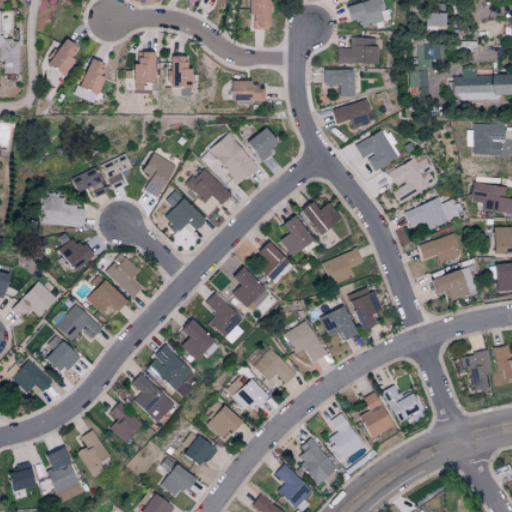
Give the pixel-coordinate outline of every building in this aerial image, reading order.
[(266,0),(246,0),(246,16),(251,16),(251,29),(266,29),(266,0)] [(386,20),(381,0),(368,0),(368,1),(344,7),(348,21),(358,19),(360,26),(386,20)] [(444,12),(423,12),(423,26),(444,27),(444,12)] [(45,62),(61,74),(73,58),(70,56),(77,47),(65,37),(45,62)] [(375,63),(375,38),(349,37),(349,48),(335,48),(335,62),(375,63)] [(0,60),(1,60),(1,74),(16,74),(17,39),(0,38),(0,60)] [(426,95),(425,69),(430,69),(430,59),(440,59),(440,44),(415,44),(415,68),(406,68),(407,87),(417,87),(417,96),(426,95)] [(152,90),(152,51),(138,51),(137,63),(131,63),(131,90),(152,90)] [(168,86),(188,86),(189,67),(185,67),(185,55),(169,55),(168,86)] [(77,87),(94,93),(104,64),(87,58),(77,87)] [(337,96),(352,95),(351,69),(321,69),(322,84),(336,84),(337,96)] [(511,75),(473,75),(473,69),(459,69),(459,76),(451,76),(451,93),(511,93),(511,75)] [(249,80),(229,80),(229,101),(263,100),(263,85),(249,85),(249,80)] [(89,103),(93,95),(79,87),(75,95),(89,103)] [(334,124),(347,120),(350,128),(373,120),(366,98),(330,110),(334,124)] [(465,147),(469,147),(469,155),(497,156),(498,140),(501,140),(502,124),(466,123),(465,147)] [(244,141),(260,162),(272,152),(268,148),(275,143),(263,127),(244,141)] [(353,146),(361,159),(364,157),(372,170),(396,156),(379,129),(353,146)] [(256,167),(225,133),(206,150),(237,183),(256,167)] [(141,189),(155,196),(173,165),(151,152),(140,171),(149,176),(141,189)] [(122,183),(117,172),(128,167),(122,153),(98,165),(110,189),(122,183)] [(386,172),(394,188),(389,190),(396,203),(435,183),(419,154),(386,172)] [(75,192),(99,181),(93,167),(69,178),(75,192)] [(203,203),(209,196),(219,205),(229,194),(200,168),(184,185),(203,203)] [(511,198),(501,198),(503,186),(471,182),(468,201),(480,203),(479,209),(511,213),(511,198)] [(170,208),(161,216),(176,231),(185,222),(192,230),(202,220),(173,190),(163,200),(170,208)] [(40,224),(81,226),(81,206),(61,206),(61,196),(41,195),(40,224)] [(424,221),(427,229),(457,216),(450,199),(439,203),(436,197),(402,212),(408,228),(424,221)] [(315,234),(338,220),(327,202),(316,209),(312,201),(300,208),(315,234)] [(312,239),(292,215),(280,224),(287,232),(277,240),(290,256),(312,239)] [(492,254),(511,253),(511,235),(511,227),(491,227),(492,254)] [(457,256),(450,234),(416,245),(421,259),(434,254),(437,262),(457,256)] [(71,270),(88,257),(72,236),(55,249),(71,270)] [(258,269),(268,279),(286,262),(266,241),(255,252),(265,263),(258,269)] [(320,262),(325,276),(330,274),(333,282),(351,276),(347,266),(360,262),(355,249),(320,262)] [(140,287),(130,277),(136,270),(119,253),(102,271),(129,297),(140,287)] [(511,262),(493,262),(493,291),(511,290),(511,262)] [(250,312),(268,293),(240,267),(231,278),(238,285),(230,294),(250,312)] [(429,276),(433,293),(445,291),(447,299),(473,294),(468,268),(429,276)] [(124,300),(96,274),(88,283),(93,288),(83,299),(98,312),(106,304),(114,311),(124,300)] [(29,309),(36,317),(55,299),(37,281),(8,308),(18,319),(29,309)] [(359,330),(374,324),(369,314),(378,310),(368,286),(345,295),(359,330)] [(202,303),(214,314),(207,322),(229,343),(240,331),(234,325),(240,319),(212,293),(202,303)] [(70,340),(80,328),(90,338),(99,328),(73,304),(64,314),(59,310),(49,321),(70,340)] [(337,330),(342,340),(355,333),(341,306),(317,317),(326,336),(337,330)] [(179,329),(187,337),(178,345),(193,360),(204,349),(208,353),(216,346),(190,319),(179,329)] [(283,332),(300,361),(305,359),(307,363),(324,353),(305,320),(283,332)] [(59,374),(76,356),(53,335),(45,345),(51,350),(43,359),(59,374)] [(496,383),(511,381),(511,344),(492,347),(496,383)] [(151,356),(153,358),(145,367),(171,392),(189,372),(161,345),(151,356)] [(273,393),(293,371),(268,348),(251,367),(263,378),(260,381),(273,393)] [(467,391),(492,386),(485,350),(460,355),(467,391)] [(23,392),(30,384),(39,393),(50,381),(27,359),(9,378),(23,392)] [(129,383),(139,391),(130,401),(155,422),(172,404),(138,373),(129,383)] [(246,412),(264,393),(248,378),(230,397),(246,412)] [(394,422),(419,410),(410,392),(398,398),(392,384),(380,390),(394,422)] [(391,426),(372,391),(360,398),(366,410),(357,415),(369,438),(391,426)] [(107,427),(121,442),(140,424),(118,401),(107,411),(115,419),(107,427)] [(221,440),(239,420),(222,404),(219,408),(211,401),(202,412),(209,418),(204,424),(221,440)] [(328,420),(336,431),(324,440),(339,461),(361,445),(339,413),(328,420)] [(106,457),(91,429),(78,436),(84,446),(76,451),(90,477),(107,468),(102,459),(106,457)] [(199,467),(213,448),(195,435),(181,454),(199,467)] [(292,455),(316,483),(334,467),(309,439),(292,455)] [(44,470),(57,502),(80,493),(61,447),(43,455),(49,468),(44,470)] [(193,479),(165,456),(158,465),(167,473),(158,484),(172,496),(178,487),(183,491),(193,479)] [(9,490),(32,486),(27,462),(15,465),(16,470),(6,472),(9,490)] [(310,490),(282,463),(272,473),(282,483),(275,491),(292,508),(310,490)] [(137,511),(168,511),(172,506),(145,490),(138,502),(142,505),(137,511)] [(282,511),(256,495),(250,506),(259,511),(282,511)]
